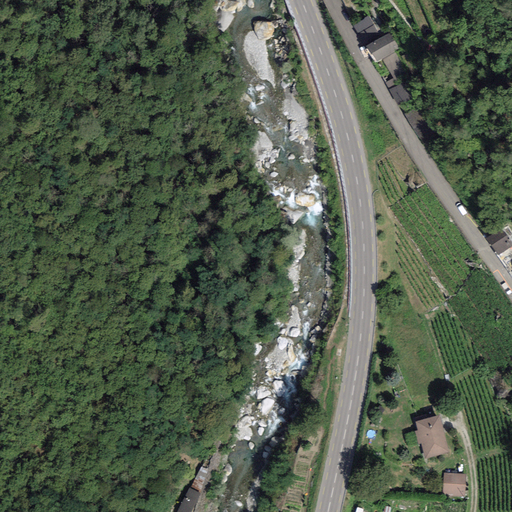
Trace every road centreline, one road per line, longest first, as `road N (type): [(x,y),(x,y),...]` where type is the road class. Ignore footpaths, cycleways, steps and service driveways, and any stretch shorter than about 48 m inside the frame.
road 1 (secondary): [(299,0),(346,136),(362,264),(351,394),(326,511)]
road 2 (residential): [(333,0),(427,172),(511,289)]
